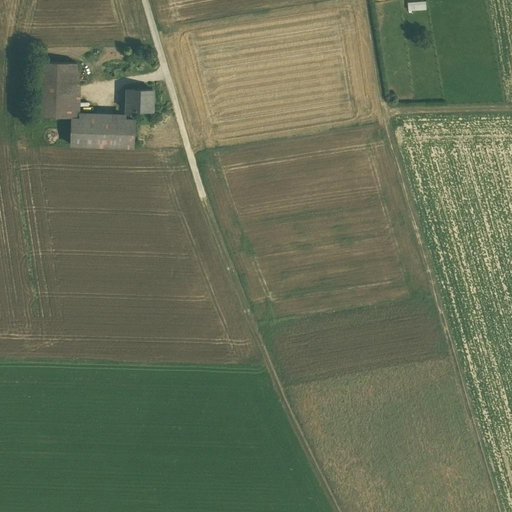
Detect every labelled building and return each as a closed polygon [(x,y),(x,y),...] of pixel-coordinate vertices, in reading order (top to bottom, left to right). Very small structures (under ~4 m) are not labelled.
[(410,10),(428,9),(428,1),(409,2),(410,10)] [(76,63),(36,61),(34,116),(70,117),(74,117),(76,63)] [(152,89),(126,88),(125,110),(134,111),(151,111),(152,89)] [(134,111),(125,110),(125,119),(134,119),(134,111)] [(74,117),(70,117),(69,144),(133,147),(134,119),(125,119),(74,117)]
